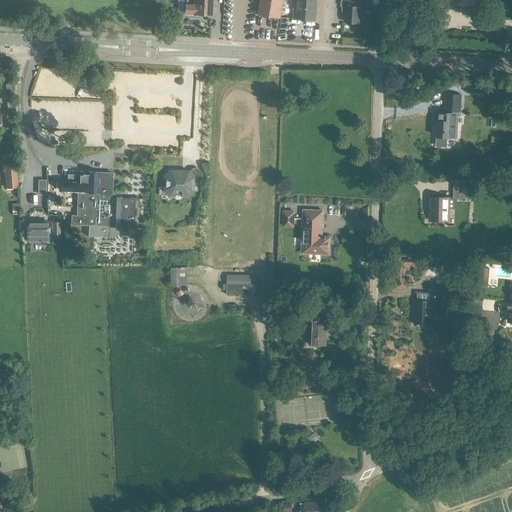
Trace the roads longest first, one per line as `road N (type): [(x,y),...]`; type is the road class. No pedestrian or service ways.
road 1 (residential): [(369,476),(376,60)]
road 2 (secondary): [(376,60),(0,39)]
road 3 (residential): [(207,511),(369,476)]
road 4 (residential): [(369,476),(484,424),(511,402)]
road 5 (secondary): [(511,67),(376,60)]
